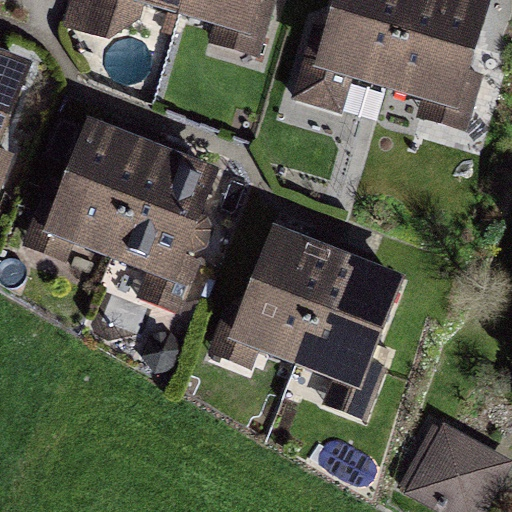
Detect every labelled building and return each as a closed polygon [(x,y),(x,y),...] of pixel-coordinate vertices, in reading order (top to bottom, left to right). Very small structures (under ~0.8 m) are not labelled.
[(196,0),(131,0),(191,19),(196,0)] [(271,0),(196,0),(191,19),(258,41),(271,0)] [(413,0),(339,0),(318,67),(385,89),(413,0)] [(483,15),(436,0),(413,0),(385,89),(452,110),(483,15)] [(0,169),(30,88),(0,76),(0,169)] [(164,166),(97,144),(66,239),(133,261),(164,166)] [(231,187),(164,166),(133,261),(200,283),(231,187)] [(337,269),(271,245),(237,339),(303,363),(337,269)] [(403,293),(337,269),(303,363),(369,387),(403,293)] [(449,511),(493,511),(511,474),(511,456),(444,423),(410,492),(449,511)]
